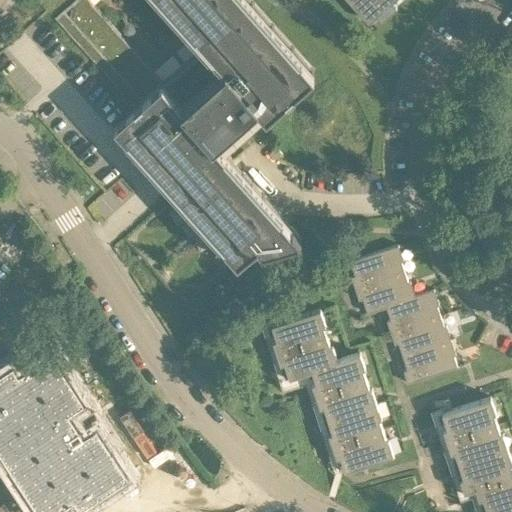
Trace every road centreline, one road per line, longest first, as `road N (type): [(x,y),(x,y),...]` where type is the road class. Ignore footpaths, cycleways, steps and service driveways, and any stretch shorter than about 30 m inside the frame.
road 1 (unclassified): [(306,511),(190,398),(30,160),(0,129)]
road 2 (residential): [(511,316),(447,250),(423,166),(428,117),(445,73),(505,0)]
